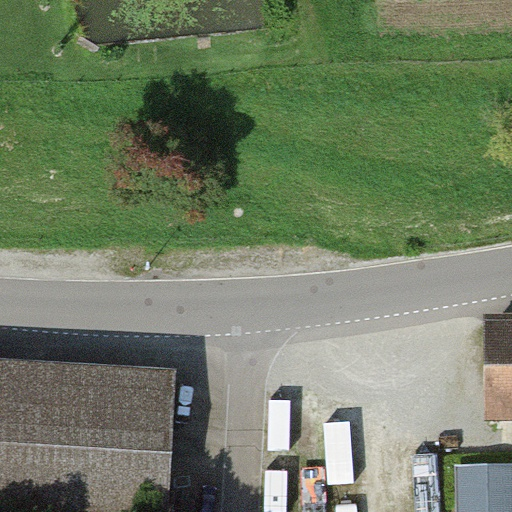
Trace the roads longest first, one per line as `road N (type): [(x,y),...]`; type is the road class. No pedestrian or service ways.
road 1 (tertiary): [(511,275),(437,293),(256,315)]
road 2 (tertiary): [(256,315),(0,306)]
road 3 (residential): [(248,511),(256,315)]
